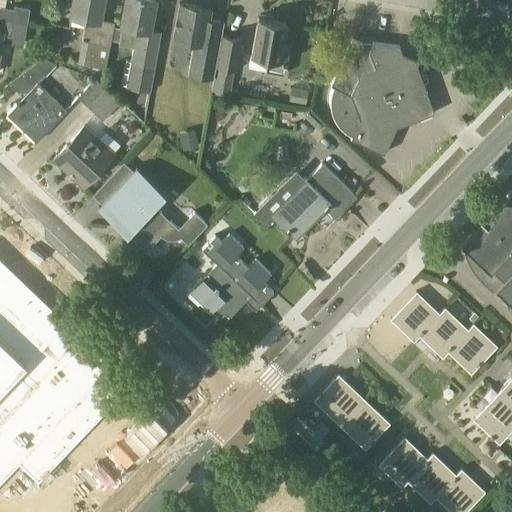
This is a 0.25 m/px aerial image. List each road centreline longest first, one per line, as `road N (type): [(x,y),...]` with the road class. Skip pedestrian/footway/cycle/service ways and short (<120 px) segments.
road 1 (tertiary): [(240,402),(511,129)]
road 2 (residential): [(240,402),(0,179)]
road 3 (tertiary): [(142,511),(240,402)]
road 4 (residential): [(390,0),(470,17),(511,36)]
